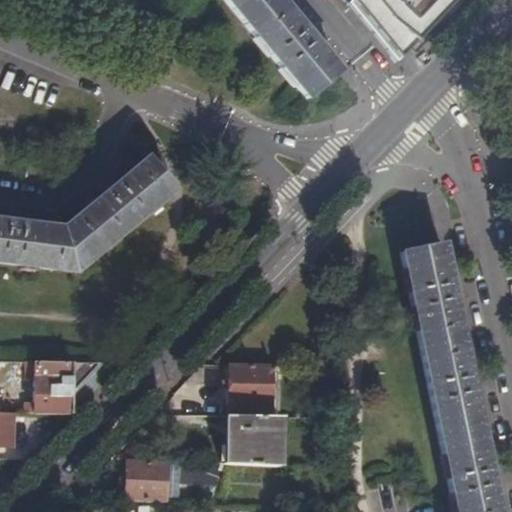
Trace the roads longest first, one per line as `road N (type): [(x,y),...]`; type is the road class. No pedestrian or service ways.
road 1 (tertiary): [(17,511),(304,211)]
road 2 (residential): [(261,147),(0,36)]
road 3 (tertiary): [(349,165),(511,1)]
